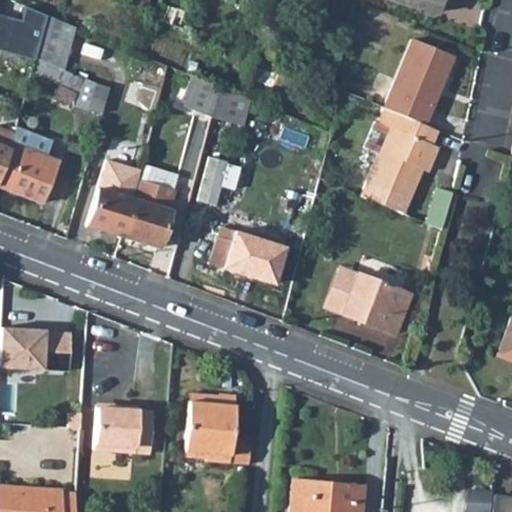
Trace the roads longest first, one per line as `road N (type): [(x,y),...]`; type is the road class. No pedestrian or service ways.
road 1 (tertiary): [(511,439),(0,248)]
road 2 (residential): [(493,181),(474,173),(511,13)]
